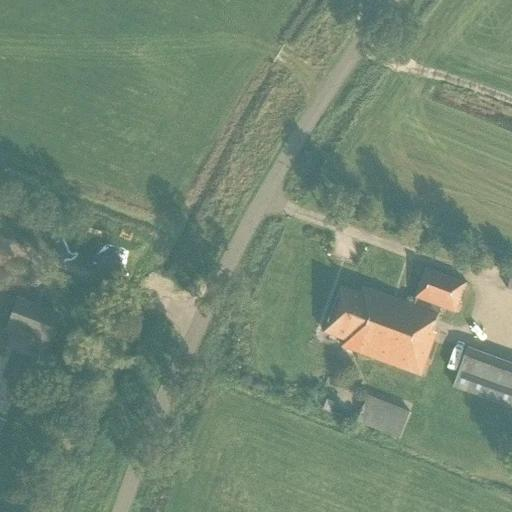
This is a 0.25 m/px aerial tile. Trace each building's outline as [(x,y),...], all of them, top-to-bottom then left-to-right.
[(364,289),(362,296),(341,288),(324,335),(345,342),(342,348),(421,377),(436,334),(433,333),(442,309),(455,314),(466,285),(427,271),(416,299),(416,300),(414,307),(364,289)] [(9,322),(0,318),(0,348),(5,350),(11,333),(46,346),(57,316),(16,301),(9,322)] [(511,401),(511,364),(459,346),(447,380),(501,398),(511,401)] [(400,440),(410,413),(368,397),(357,423),(400,440)] [(335,404),(326,400),(322,410),(331,414),(335,404)]
